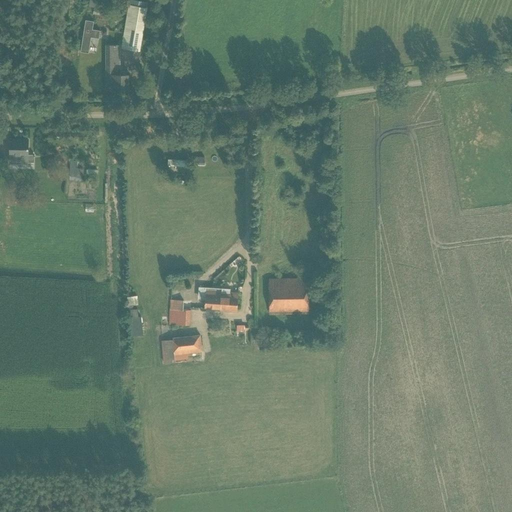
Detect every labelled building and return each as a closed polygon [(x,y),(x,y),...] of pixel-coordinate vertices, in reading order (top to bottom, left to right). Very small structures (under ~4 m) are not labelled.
[(138,0),(130,0),(129,5),(122,48),(139,51),(148,2),(138,0)] [(85,20),(80,51),(88,52),(90,37),(98,38),(100,30),(92,29),(93,21),(85,20)] [(106,90),(128,90),(128,75),(119,75),(119,45),(106,45),(106,90)] [(34,155),(28,155),(28,140),(20,140),(20,142),(10,142),(10,164),(21,164),(28,164),(28,162),(34,163),(34,155)] [(204,165),(205,157),(196,156),(196,165),(204,165)] [(74,183),(74,175),(62,175),(62,182),(74,183)] [(269,279),(269,311),(269,315),(308,314),(308,291),(316,291),(315,278),(269,279)] [(200,287),(200,295),(200,299),(205,300),(204,308),(205,308),(205,307),(228,309),(228,311),(237,312),(238,293),(230,292),(230,289),(200,287)] [(164,289),(164,298),(174,299),(174,289),(164,289)] [(169,314),(169,324),(190,325),(190,310),(183,310),(184,300),(170,300),(170,314),(169,314)] [(137,309),(128,310),(131,336),(143,335),(141,316),(138,317),(137,309)] [(162,341),(163,351),(164,364),(172,363),(172,359),(181,358),(180,354),(202,352),(200,335),(172,338),(172,340),(162,341)]
